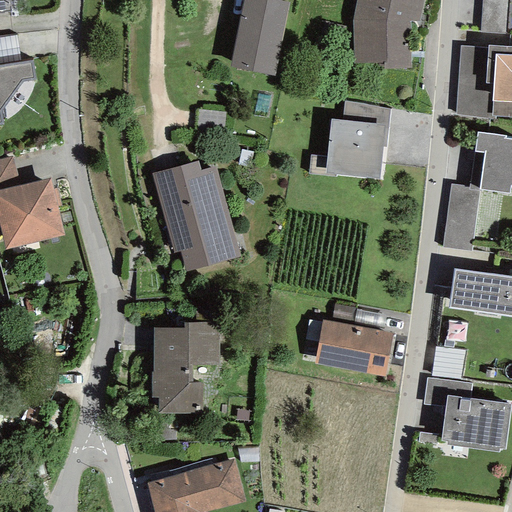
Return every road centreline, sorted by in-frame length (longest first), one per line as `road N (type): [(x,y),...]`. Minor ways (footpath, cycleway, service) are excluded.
road 1 (residential): [(391,511),(447,0)]
road 2 (residential): [(69,0),(69,140),(81,224),(108,295),(87,427)]
road 3 (residential): [(158,0),(158,128)]
